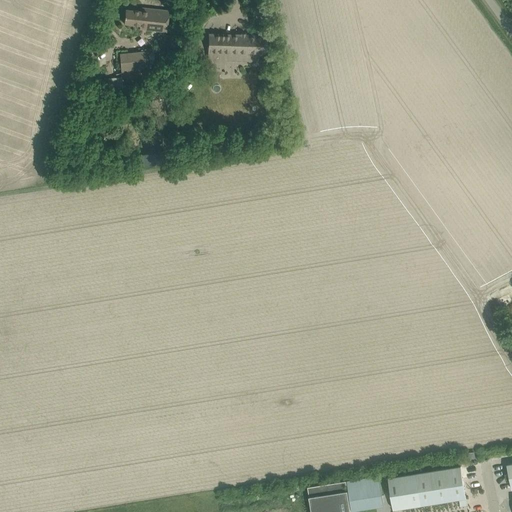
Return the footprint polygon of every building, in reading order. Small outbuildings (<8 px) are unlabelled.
[(140,25),(140,29),(167,32),(169,10),(142,7),(142,11),(126,9),(124,24),(140,25)] [(266,36),(246,35),(246,33),(241,33),(241,35),(210,34),(209,65),(249,66),(250,53),(266,53),(266,46),(266,36)] [(120,53),(122,74),(149,71),(147,51),(120,53)] [(106,82),(119,82),(120,71),(106,71),(106,82)] [(461,466),(388,478),(393,509),(466,498),(461,466)] [(347,480),(352,510),(384,505),(379,476),(347,480)] [(351,511),(346,481),(308,487),(311,511),(351,511)]
